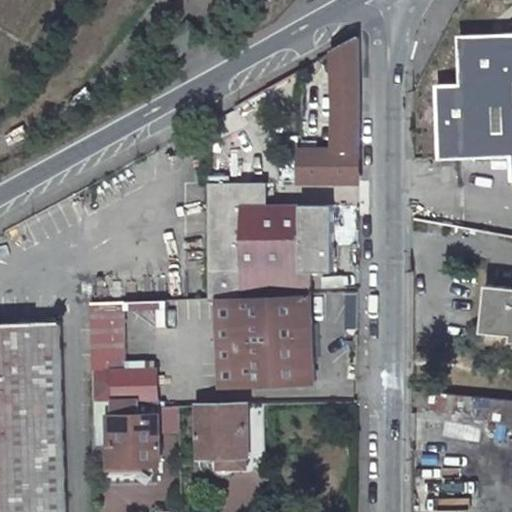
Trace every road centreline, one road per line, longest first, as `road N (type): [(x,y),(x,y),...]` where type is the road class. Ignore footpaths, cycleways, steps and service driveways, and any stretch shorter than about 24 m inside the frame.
road 1 (tertiary): [(381,511),(386,52)]
road 2 (motorway): [(0,195),(333,9)]
